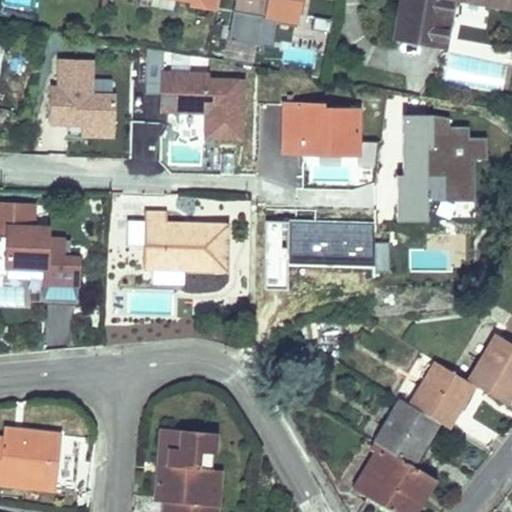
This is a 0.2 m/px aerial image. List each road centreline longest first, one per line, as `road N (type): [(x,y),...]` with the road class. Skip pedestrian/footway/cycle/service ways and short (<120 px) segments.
road 1 (residential): [(114,368),(191,361),(226,368),(250,392),(316,511)]
road 2 (residential): [(253,181),(0,171)]
road 3 (residential): [(112,511),(114,368)]
